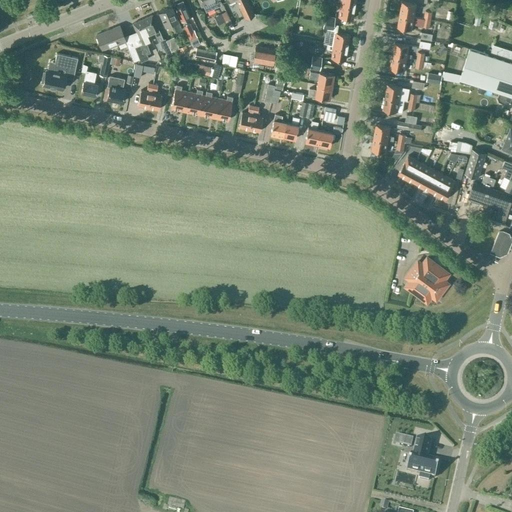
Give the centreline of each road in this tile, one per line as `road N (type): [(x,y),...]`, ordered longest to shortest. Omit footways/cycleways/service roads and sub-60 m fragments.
road 1 (secondary): [(0,310),(269,337),(453,372)]
road 2 (residential): [(344,171),(0,98)]
road 3 (residential): [(506,276),(344,171)]
road 4 (residential): [(344,171),(375,0)]
road 5 (tertiary): [(0,46),(119,0)]
